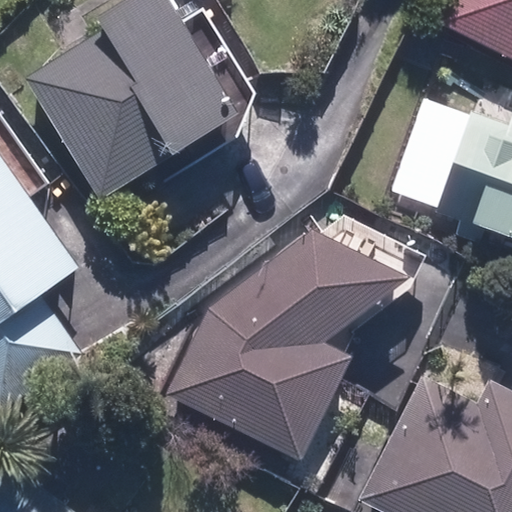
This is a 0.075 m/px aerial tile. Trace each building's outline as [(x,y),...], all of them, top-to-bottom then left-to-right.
[(223,131),(146,0),(136,0),(79,33),(86,44),(17,84),(89,209),(223,131)] [(511,0),(443,0),(426,33),(511,78),(511,0)] [(462,228),(457,241),(511,261),(511,118),(505,116),(500,130),(459,115),(422,212),(462,228)] [(0,186),(0,399),(60,356),(25,307),(65,278),(0,186)] [(210,308),(163,398),(285,461),(332,371),(314,362),(407,291),(418,258),(332,214),(210,308)] [(413,383),(351,501),(373,511),(511,511),(511,409),(476,391),(465,411),(413,383)] [(0,511),(56,511),(0,473),(0,511)]
